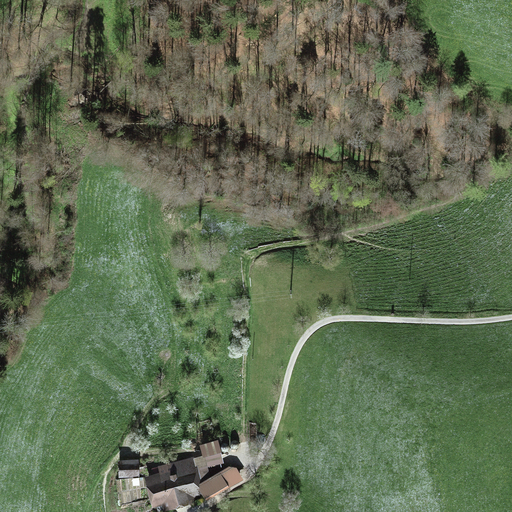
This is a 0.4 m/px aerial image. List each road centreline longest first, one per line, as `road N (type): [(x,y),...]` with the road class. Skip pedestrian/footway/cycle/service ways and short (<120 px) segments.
road 1 (track): [(511,162),(432,207),(251,254),(244,434),(251,469)]
road 2 (track): [(150,0),(167,82),(181,95),(361,139),(511,145)]
